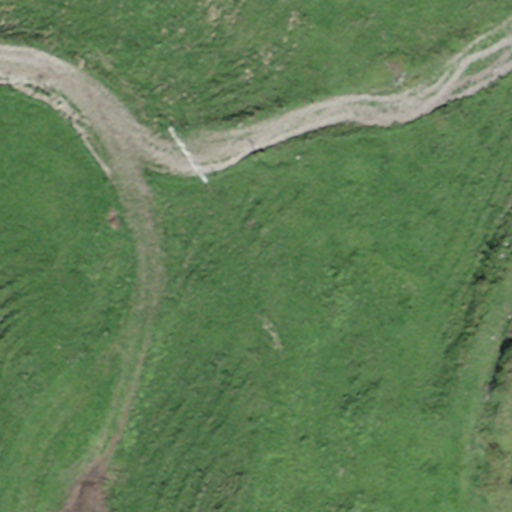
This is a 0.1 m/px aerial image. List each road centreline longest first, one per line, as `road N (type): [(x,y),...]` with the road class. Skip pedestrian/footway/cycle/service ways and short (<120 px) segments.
road 1 (track): [(511,31),(441,84),(395,105),(335,111),(217,147),(129,158)]
road 2 (track): [(25,511),(77,304),(129,158)]
road 3 (track): [(129,158),(57,77),(0,61)]
